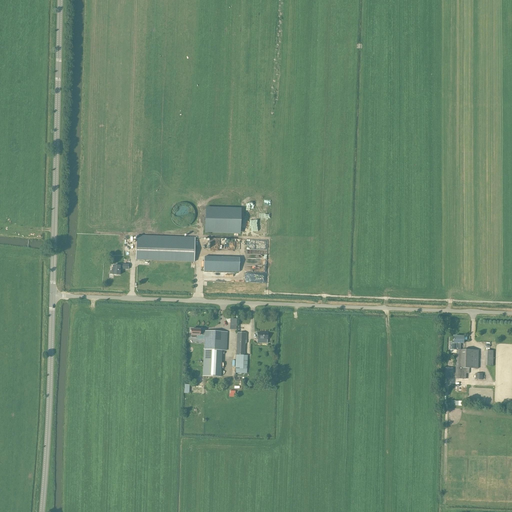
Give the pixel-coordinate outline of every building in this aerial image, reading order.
[(194,223),(195,205),(180,204),(178,222),(194,223)] [(205,233),(240,234),(241,208),(205,207),(205,233)] [(136,236),(135,260),(194,262),(195,237),(136,236)] [(239,273),(239,258),(203,256),(203,271),(239,273)] [(113,266),(113,271),(110,271),(110,274),(113,274),(113,275),(119,275),(120,269),(128,269),(129,264),(117,264),(117,266),(113,266)] [(191,329),(191,335),(191,337),(191,338),(196,338),(197,337),(197,335),(204,336),(205,331),(205,330),(191,329)] [(204,336),(203,349),(202,376),(220,377),(221,350),(226,350),(227,332),(205,331),(204,336)] [(246,333),(237,333),(236,355),(235,369),(247,369),(247,356),(245,355),(246,333)] [(464,343),(464,337),(454,336),(454,343),(450,342),(450,350),(456,350),(461,350),(461,343),(464,343)] [(479,350),(461,350),(456,350),(455,379),(466,379),(466,373),(469,373),(469,369),(478,369),(479,350)] [(485,351),(485,366),(493,366),(493,351),(485,351)]
